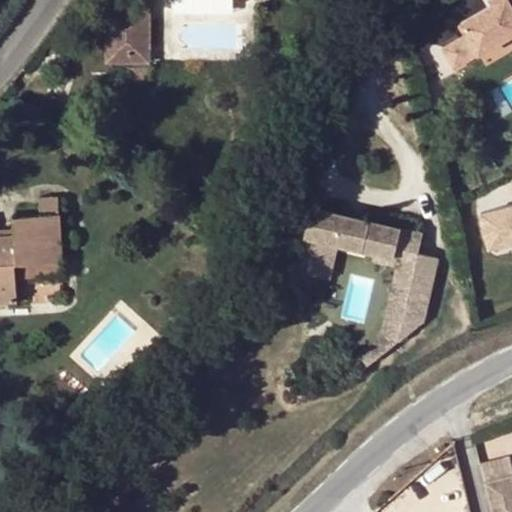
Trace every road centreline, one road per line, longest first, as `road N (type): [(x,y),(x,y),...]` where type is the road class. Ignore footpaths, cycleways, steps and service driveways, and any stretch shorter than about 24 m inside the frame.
road 1 (tertiary): [(312,511),(444,392)]
road 2 (residential): [(474,511),(444,392)]
